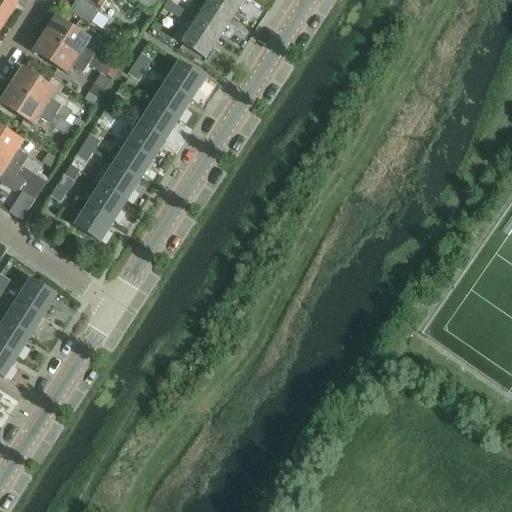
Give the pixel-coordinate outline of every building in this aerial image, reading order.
[(20,1),(17,0),(0,0),(0,21),(5,25),(20,1)] [(107,0),(77,0),(70,12),(91,25),(107,0)] [(156,0),(120,0),(147,17),(158,1),(156,0)] [(245,1),(243,0),(210,0),(207,5),(232,21),(245,1)] [(179,11),(168,4),(163,12),(174,19),(179,11)] [(232,21),(207,5),(194,25),(219,41),(232,21)] [(190,18),(179,11),(174,19),(185,26),(190,18)] [(95,57),(84,50),(90,41),(55,19),(44,36),(90,66),(112,80),(119,69),(108,62),(105,66),(94,58),(95,57)] [(219,41),(194,25),(181,46),(205,62),(219,41)] [(90,66),(44,36),(33,54),(68,76),(73,68),(84,74),(90,66)] [(150,63),(141,57),(135,65),(145,71),(150,63)] [(145,71),(135,65),(130,73),(140,79),(145,71)] [(190,102),(204,81),(180,66),(166,86),(190,102)] [(63,107),(52,101),(57,93),(22,71),(11,88),(80,132),(84,125),(70,117),(71,115),(62,108),(63,107)] [(190,102),(166,86),(153,107),(177,122),(190,102)] [(95,87),(85,103),(95,110),(106,94),(95,87)] [(80,132),(11,88),(0,105),(34,128),(40,119),(61,133),(67,137),(71,130),(78,134),(80,132)] [(124,104),(113,97),(107,108),(118,114),(124,104)] [(177,122),(153,107),(140,127),(164,142),(177,122)] [(118,114),(107,108),(101,118),(111,125),(118,114)] [(164,142),(140,127),(127,147),(151,163),(164,142)] [(17,154),(24,144),(0,129),(0,153),(47,184),(48,183),(37,176),(41,169),(17,154)] [(93,153),(99,144),(89,138),(83,147),(93,153)] [(93,153),(83,147),(78,155),(87,162),(93,153)] [(151,163),(127,147),(114,168),(138,183),(151,163)] [(47,184),(0,153),(0,177),(2,179),(3,185),(16,193),(21,192),(36,201),(47,184)] [(138,183),(114,168),(101,188),(126,203),(138,183)] [(74,185),(63,178),(56,189),(67,195),(74,185)] [(126,203),(101,188),(88,208),(113,223),(126,203)] [(67,195),(56,189),(50,199),(61,206),(67,195)] [(113,223),(88,208),(75,229),(99,244),(113,223)] [(12,285),(1,278),(0,279),(0,291),(6,295),(12,285)] [(55,298),(32,283),(18,304),(42,319),(55,298)] [(42,319),(18,304),(5,324),(29,339),(42,319)] [(29,339),(5,324),(0,332),(0,349),(16,359),(29,339)] [(16,359),(0,349),(0,378),(3,380),(16,359)]
